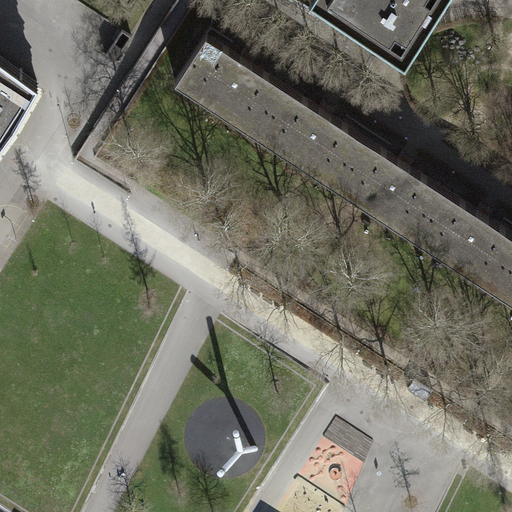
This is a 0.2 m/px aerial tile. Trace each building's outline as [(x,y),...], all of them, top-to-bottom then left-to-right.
[(300,0),(315,9),(320,0),(300,0)] [(415,0),(384,0),(406,14),(415,0)] [(110,48),(106,54),(115,60),(132,34),(123,28),(110,48)] [(254,130),(285,82),(205,30),(174,79),(254,130)] [(0,142),(15,122),(39,80),(0,52),(0,142)] [(334,181),(365,133),(285,82),(254,130),(334,181)] [(412,234),(443,185),(365,133),(334,181),(412,234)] [(492,285),(511,253),(511,229),(443,185),(412,234),(492,285)] [(511,253),(492,285),(511,298),(511,253)] [(415,376),(408,388),(426,400),(433,388),(415,376)]
